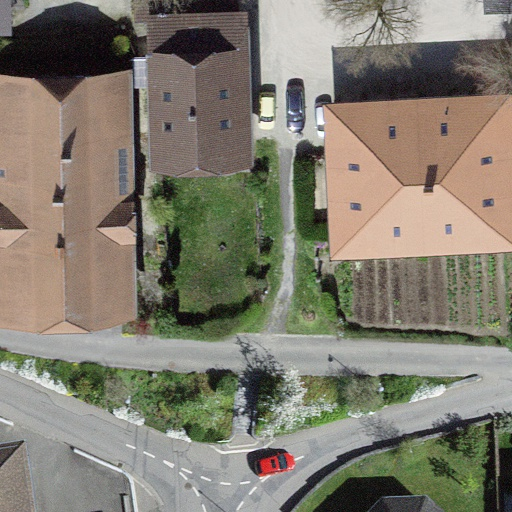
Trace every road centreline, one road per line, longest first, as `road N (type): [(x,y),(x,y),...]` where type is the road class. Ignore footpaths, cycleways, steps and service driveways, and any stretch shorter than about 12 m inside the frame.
road 1 (residential): [(511,389),(227,484)]
road 2 (residential): [(0,395),(227,484)]
